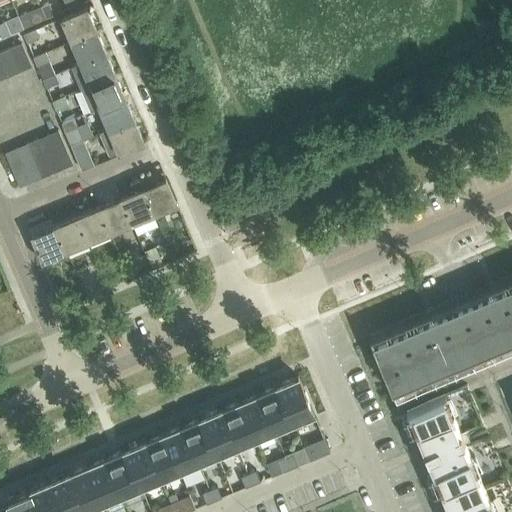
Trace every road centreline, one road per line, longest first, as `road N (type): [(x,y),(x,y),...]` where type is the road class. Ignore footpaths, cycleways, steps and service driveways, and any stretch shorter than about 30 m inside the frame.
road 1 (unclassified): [(296,291),(511,197)]
road 2 (unclassified): [(70,386),(244,313)]
road 3 (residential): [(244,313),(172,140)]
road 4 (residential): [(0,214),(172,140)]
road 5 (residential): [(70,386),(0,219)]
road 6 (residential): [(222,511),(364,450)]
road 7 (residential): [(172,140),(110,0)]
road 8 (residential): [(309,321),(364,450)]
